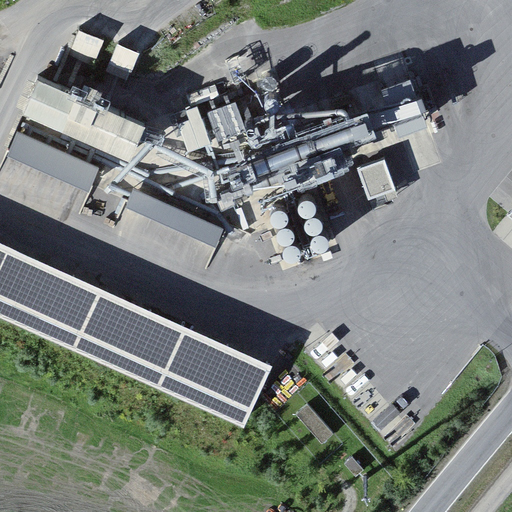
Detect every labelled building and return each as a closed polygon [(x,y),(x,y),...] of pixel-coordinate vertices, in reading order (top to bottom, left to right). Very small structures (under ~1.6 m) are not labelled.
[(92,63),(104,33),(78,24),(67,53),(92,63)] [(96,64),(107,67),(114,41),(103,38),(96,64)] [(116,40),(109,71),(132,75),(138,44),(116,40)] [(231,185),(351,156),(344,126),(394,114),(396,124),(427,117),(416,71),(283,103),(278,82),(177,106),(186,146),(220,138),(231,185)] [(139,166),(154,134),(38,79),(22,111),(139,166)] [(21,130),(9,155),(92,192),(103,167),(21,130)] [(362,168),(373,200),(401,190),(389,158),(362,168)] [(137,188),(129,206),(219,247),(227,228),(137,188)] [(511,228),(504,220),(494,228),(508,245),(511,241),(511,228)] [(0,311),(248,422),(277,357),(0,234),(0,311)] [(341,434),(314,405),(303,416),(330,444),(341,434)] [(305,439),(314,431),(298,414),(289,422),(305,439)] [(349,462),(360,474),(368,466),(357,454),(349,462)]
